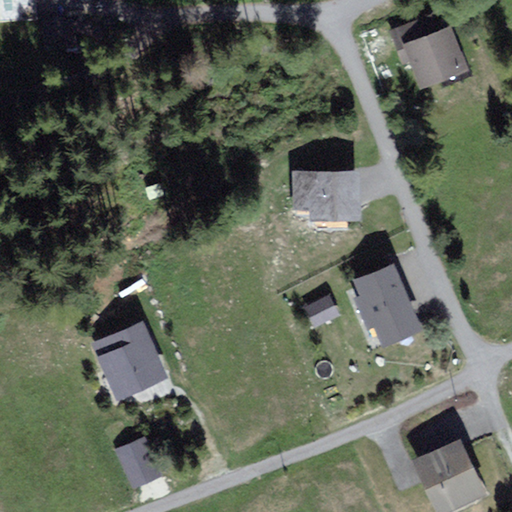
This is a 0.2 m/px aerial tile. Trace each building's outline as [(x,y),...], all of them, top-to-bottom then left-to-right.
[(418,64),(426,87),(468,73),(451,22),(430,29),(426,18),(392,30),(405,69),(418,64)] [(357,217),(357,169),(299,168),(298,207),(319,207),(318,216),(357,217)] [(394,261),(358,277),(364,291),(356,294),(370,324),(375,322),(384,342),(422,325),(416,312),(413,305),(394,261)] [(327,277),(303,278),(304,297),(328,296),(327,277)] [(307,302),(313,322),(339,315),(334,295),(307,302)] [(98,339),(120,394),(166,376),(144,321),(98,339)] [(146,433),(116,445),(132,484),(162,472),(146,433)] [(462,435),(415,456),(439,511),(441,511),(487,491),(462,435)]
